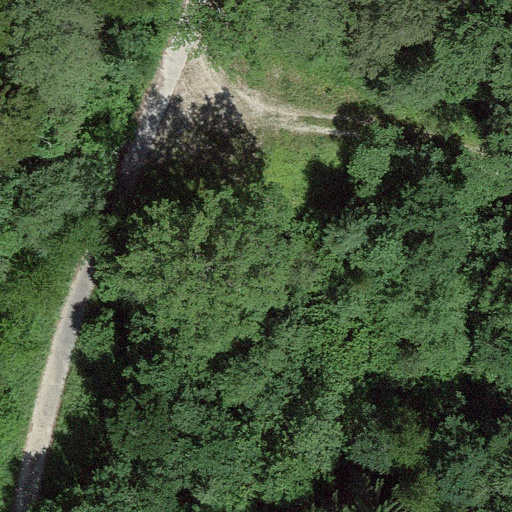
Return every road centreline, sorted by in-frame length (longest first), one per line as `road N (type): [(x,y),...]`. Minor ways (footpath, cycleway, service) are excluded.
road 1 (track): [(202,0),(65,333),(28,511)]
road 2 (track): [(169,82),(511,172)]
